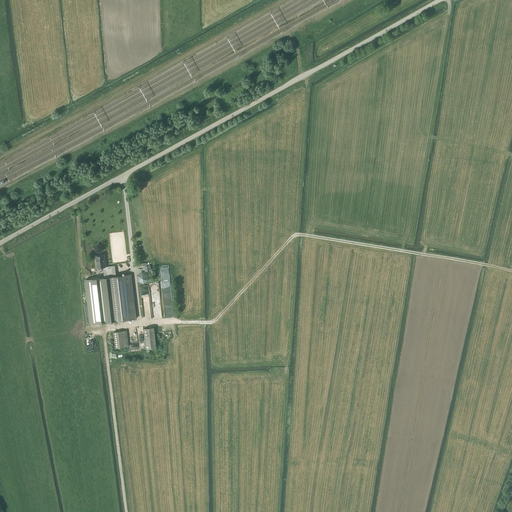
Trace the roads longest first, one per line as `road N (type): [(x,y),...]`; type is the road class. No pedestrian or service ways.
road 1 (track): [(511,271),(299,234),(214,321),(107,326),(127,511)]
road 2 (unclassified): [(0,241),(440,0)]
road 3 (track): [(72,203),(87,327),(107,326)]
